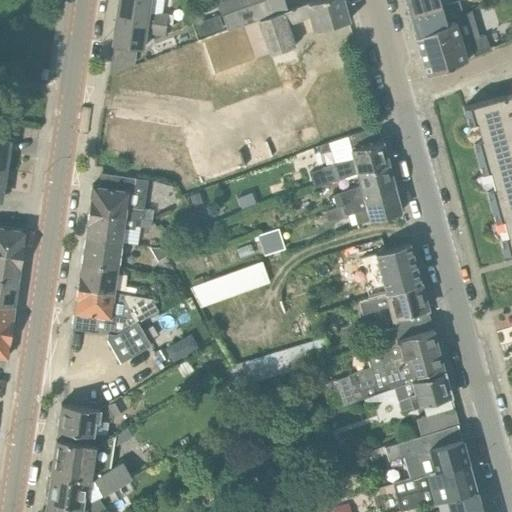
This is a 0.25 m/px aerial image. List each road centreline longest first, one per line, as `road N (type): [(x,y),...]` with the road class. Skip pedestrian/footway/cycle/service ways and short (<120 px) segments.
road 1 (residential): [(83,0),(10,511)]
road 2 (unclassified): [(511,489),(395,98)]
road 3 (unclassified): [(511,54),(395,98)]
